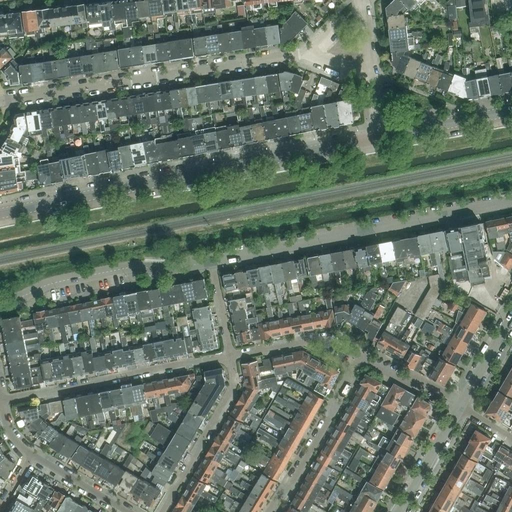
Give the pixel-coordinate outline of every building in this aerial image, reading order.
[(116,24),(122,24),(124,38),(129,37),(124,0),(114,0),(114,1),(113,1),(114,17),(116,24)] [(134,37),(134,36),(132,22),(140,21),(136,0),(124,0),(129,37),(133,37),(134,37)] [(136,0),(140,21),(147,20),(148,34),(149,34),(153,33),(153,30),(154,30),(153,24),(149,0),(136,0)] [(165,17),(162,0),(149,0),(153,24),(157,24),(158,23),(158,18),(165,17)] [(178,15),(175,0),(162,0),(165,17),(174,16),(175,30),(179,29),(178,15)] [(175,0),(178,15),(187,14),(188,18),(187,18),(187,25),(192,24),(189,0),(175,0)] [(189,0),(192,24),(197,24),(196,17),(195,13),(203,12),(201,0),(189,0)] [(201,0),(203,12),(203,14),(216,13),(215,7),(216,7),(215,0),(201,0)] [(216,14),(221,14),(221,7),(232,5),(232,1),(235,0),(215,0),(216,7),(215,7),(216,13),(216,14)] [(263,8),(261,0),(244,0),(245,4),(246,4),(246,10),(251,9),(250,4),(252,4),(253,9),(254,9),(261,8),(262,7),(262,8),(263,8)] [(278,6),(277,0),(261,0),(263,8),(266,8),(266,2),(268,2),(268,7),(278,6)] [(391,3),(386,7),(388,16),(397,14),(399,11),(401,9),(405,13),(410,9),(408,7),(405,5),(401,0),(390,0),(391,1),(391,2),(391,3)] [(408,7),(410,9),(413,12),(418,7),(421,4),(417,0),(401,0),(405,5),(408,7)] [(469,0),(472,22),(489,20),(487,0),(469,0)] [(116,30),(116,24),(114,17),(113,1),(100,2),(103,24),(110,24),(111,30),(116,30)] [(87,4),(89,23),(94,23),(99,22),(100,29),(103,28),(103,24),(100,2),(87,4)] [(88,28),(85,5),(85,4),(73,6),(76,29),(75,23),(82,23),(83,29),(88,28)] [(76,29),(73,6),(68,7),(66,5),(64,5),(62,7),(61,7),(63,25),(70,24),(71,30),(76,29)] [(237,6),(239,17),(246,16),(244,5),(237,6)] [(455,5),(447,6),(448,19),(458,18),(457,8),(456,5),(455,5)] [(50,9),(49,9),(51,26),(53,35),(55,35),(55,31),(57,31),(56,25),(63,25),(61,7),(60,8),(58,6),(56,6),(54,8),(50,9)] [(293,7),(289,11),(292,14),(292,15),(287,20),(299,32),(299,31),(301,33),(303,33),(305,30),(306,28),(304,27),(308,23),(296,11),(293,7)] [(24,14),(26,35),(36,34),(36,38),(41,38),(37,10),(33,11),(33,10),(32,10),(30,9),(30,8),(26,9),(25,11),(24,11),(24,12),(24,14)] [(37,10),(41,38),(43,37),(43,33),(45,33),(45,27),(51,26),(49,9),(37,10)] [(26,36),(26,35),(24,14),(21,14),(21,12),(14,13),(14,12),(12,11),(9,11),(8,13),(8,14),(7,14),(9,35),(9,38),(26,36)] [(0,36),(9,35),(7,14),(4,14),(4,13),(3,12),(0,12),(0,36)] [(388,16),(388,20),(387,20),(387,21),(386,22),(386,26),(388,27),(388,28),(389,28),(406,26),(409,25),(408,18),(404,18),(404,13),(397,14),(388,16)] [(281,28),(282,42),(292,40),(293,38),(294,39),(296,39),(299,36),(299,35),(298,33),(299,33),(298,33),(299,32),(287,20),(283,24),(282,21),(285,18),(282,15),(279,17),(281,28)] [(270,16),(265,17),(266,23),(269,44),(281,42),(278,24),(273,25),(271,25),(270,16)] [(234,22),(229,23),(229,27),(230,32),(230,33),(230,32),(233,50),(245,48),(242,31),(235,32),(235,31),(234,22)] [(511,22),(502,24),(503,33),(511,31),(511,22)] [(255,25),(254,25),(257,46),(269,44),(266,23),(262,24),(255,25)] [(218,25),(217,25),(218,33),(218,34),(221,52),(233,50),(230,32),(230,33),(223,33),(222,25),(218,25)] [(246,26),(242,27),(242,31),(245,48),(257,46),(254,25),(246,26)] [(210,26),(205,27),(206,36),(208,54),(221,52),(218,34),(211,35),(210,26)] [(408,33),(407,33),(406,26),(389,28),(390,36),(390,40),(391,40),(408,38),(413,37),(423,36),(423,31),(412,32),(412,33),(408,33)] [(142,46),(145,64),(153,62),(153,63),(159,62),(156,43),(154,44),(154,41),(153,33),(149,34),(148,34),(149,44),(142,46)] [(168,41),(161,43),(160,34),(155,34),(156,43),(159,62),(162,61),(170,60),(168,41)] [(199,34),(193,34),(194,38),(195,47),(196,55),(201,55),(203,56),(206,55),(207,54),(208,54),(206,36),(199,37),(199,34)] [(125,48),(119,49),(121,67),(133,65),(129,37),(124,38),(125,48)] [(133,37),(129,37),(133,65),(145,64),(142,46),(142,45),(135,46),(133,37)] [(408,38),(391,40),(391,41),(389,42),(390,47),(391,47),(392,48),(391,48),(392,52),(406,50),(409,50),(409,46),(414,45),(413,37),(408,38)] [(182,58),(194,56),(192,38),(180,40),(182,58)] [(90,43),(89,39),(85,40),(87,54),(81,56),(83,74),(92,72),(95,71),(92,42),(90,43)] [(117,49),(110,51),(109,40),(108,40),(105,40),(104,41),(105,51),(105,52),(107,70),(119,68),(117,49)] [(168,41),(170,60),(182,58),(180,40),(168,41)] [(97,42),(92,42),(95,71),(107,70),(105,52),(98,53),(97,47),(100,47),(99,41),(97,42)] [(48,45),(49,46),(50,60),(44,61),(46,79),(46,80),(55,78),(58,77),(58,78),(56,59),(54,44),(48,45)] [(2,48),(0,45),(0,67),(1,68),(16,54),(11,48),(10,48),(8,47),(6,48),(4,47),(2,48)] [(411,57),(408,56),(404,54),(406,50),(392,52),(393,64),(393,65),(398,66),(396,70),(404,73),(408,64),(411,57)] [(68,58),(69,57),(67,51),(63,52),(64,58),(56,59),(58,78),(67,76),(70,75),(70,76),(71,76),(68,58)] [(426,82),(427,82),(432,68),(433,66),(431,65),(426,63),(429,54),(426,52),(423,58),(422,62),(415,78),(419,79),(426,82)] [(408,74),(415,78),(422,62),(423,58),(416,55),(414,59),(411,57),(408,64),(404,73),(408,75),(408,74)] [(441,56),(437,55),(435,60),(433,66),(432,68),(427,82),(430,84),(430,83),(437,86),(438,87),(443,72),(436,69),(437,68),(441,56)] [(81,56),(69,57),(68,58),(71,76),(79,74),(83,73),(83,74),(81,56)] [(24,64),(20,65),(22,83),(24,82),(25,84),(28,83),(29,81),(34,81),(31,57),(28,57),(24,64)] [(44,61),(43,61),(36,62),(35,57),(31,57),(34,81),(39,80),(41,81),(43,81),(44,79),(46,79),(44,61)] [(496,58),(499,74),(503,92),(508,91),(508,93),(511,91),(511,78),(511,72),(510,72),(504,73),(501,57),(496,58)] [(8,79),(10,79),(11,85),(20,83),(19,72),(15,67),(18,64),(14,59),(2,70),(3,71),(3,73),(4,75),(6,74),(7,76),(6,76),(8,79)] [(487,75),(488,76),(492,94),(496,93),(498,95),(500,94),(502,92),(503,92),(499,74),(492,76),(490,63),(485,64),(486,68),(487,75)] [(466,67),(465,68),(462,68),(462,71),(462,76),(455,74),(454,76),(449,91),(450,92),(450,93),(453,94),(455,93),(456,94),(460,95),(464,97),(468,96),(468,99),(469,99),(465,81),(466,78),(467,78),(467,77),(468,77),(468,74),(467,74),(466,67)] [(488,76),(487,75),(486,68),(475,70),(476,79),(477,79),(480,97),(485,96),(487,97),(489,96),(490,94),(492,94),(488,76)] [(279,73),(280,78),(282,92),(284,102),(288,102),(289,101),(290,97),(287,97),(287,94),(286,95),(285,92),(285,89),(290,90),(294,74),(293,73),(285,71),(284,72),(279,73)] [(441,88),(449,91),(454,76),(443,72),(438,87),(441,88)] [(280,92),(278,78),(277,73),(266,75),(268,92),(275,91),(276,99),(281,98),(280,92)] [(294,74),(290,90),(295,92),(294,95),(297,97),(301,89),(300,89),(304,80),(302,79),(302,77),(302,76),(295,73),(294,74)] [(467,74),(468,74),(468,77),(467,77),(467,78),(466,78),(465,81),(469,99),(473,98),(475,99),(478,99),(479,97),(480,97),(477,79),(476,79),(470,80),(469,74),(467,74)] [(254,77),(257,94),(265,93),(267,102),(264,102),(265,106),(271,105),(269,92),(268,92),(266,75),(254,77)] [(242,79),(245,96),(253,95),(255,101),(252,102),(253,108),(259,107),(257,94),(254,77),(242,79)] [(331,80),(321,77),(318,84),(328,88),(331,80)] [(236,110),(238,110),(248,108),(245,96),(242,79),(231,80),(234,98),(242,96),(243,103),(235,105),(236,110)] [(224,113),(228,112),(236,111),(236,110),(235,105),(235,104),(234,98),(231,80),(219,82),(222,99),(231,98),(232,107),(228,108),(227,105),(223,106),(223,108),(224,113)] [(328,90),(324,101),(324,104),(328,127),(333,126),(335,127),(338,126),(339,125),(341,124),(337,101),(330,103),(329,99),(330,97),(332,94),(338,96),(340,90),(341,90),(343,85),(332,81),(328,90)] [(223,108),(223,106),(222,99),(219,82),(207,84),(210,101),(219,100),(220,108),(223,108)] [(211,109),(210,101),(207,84),(195,86),(198,103),(207,102),(208,110),(211,109)] [(199,112),(198,103),(195,86),(187,87),(190,106),(195,105),(196,112),(199,112)] [(181,107),(190,106),(187,87),(178,89),(181,107)] [(178,89),(170,90),(173,108),(178,107),(180,120),(184,119),(183,115),(181,107),(178,89)] [(297,110),(302,132),(314,130),(316,129),(315,124),(312,112),(310,113),(309,107),(303,109),(302,104),(302,103),(304,95),(306,91),(301,89),(297,97),(295,101),(297,110)] [(170,90),(161,91),(164,109),(166,122),(175,120),(174,114),(168,115),(167,109),(173,108),(170,90)] [(340,90),(338,96),(337,99),(337,101),(341,124),(346,123),(347,125),(351,124),(352,122),(353,122),(352,110),(355,110),(354,103),(351,103),(350,99),(349,92),(341,90),(340,90)] [(164,109),(161,91),(152,93),(155,111),(156,119),(157,123),(158,123),(160,123),(158,110),(164,109)] [(149,112),(155,111),(152,93),(143,94),(146,112),(147,119),(148,125),(152,124),(157,123),(156,119),(154,119),(155,121),(151,121),(149,112)] [(134,95),(137,114),(139,126),(140,126),(147,125),(148,125),(147,119),(142,120),(141,115),(140,115),(140,113),(146,112),(143,94),(134,95)] [(311,107),(312,112),(315,124),(316,129),(321,128),(322,130),(326,129),(327,127),(328,127),(324,104),(317,105),(317,100),(318,96),(314,94),(312,99),(310,102),(311,107)] [(133,122),(132,114),(137,114),(134,95),(125,97),(128,115),(129,123),(129,124),(130,128),(134,127),(133,121),(133,122)] [(128,115),(125,97),(117,98),(119,116),(128,115)] [(110,131),(121,129),(121,125),(113,127),(111,118),(119,116),(117,98),(105,100),(108,118),(110,127),(110,131)] [(105,100),(96,101),(99,120),(101,129),(101,132),(110,131),(110,127),(105,128),(103,119),(108,118),(105,100)] [(99,120),(96,101),(87,103),(92,130),(96,130),(95,125),(94,125),(94,121),(99,120)] [(286,113),(290,134),(302,132),(297,110),(290,111),(288,102),(284,102),(284,103),(286,113)] [(88,134),(88,131),(87,128),(86,122),(90,121),(87,103),(79,104),(82,127),(83,135),(88,134)] [(79,104),(70,106),(72,124),(73,131),(78,130),(78,127),(82,127),(79,104)] [(290,134),(286,113),(279,115),(276,104),(271,105),(273,116),(274,120),(275,119),(278,137),(290,134)] [(61,107),(63,125),(65,135),(65,138),(70,138),(68,125),(72,124),(70,106),(61,107)] [(274,120),(273,116),(266,118),(263,106),(259,107),(262,118),(263,122),(267,139),(278,137),(275,119),(274,120)] [(54,127),(55,133),(60,132),(59,126),(63,125),(61,107),(52,108),(54,127)] [(47,128),(54,127),(52,108),(39,110),(42,129),(43,137),(43,138),(45,143),(47,142),(50,142),(49,136),(48,136),(47,128)] [(36,135),(43,134),(39,110),(27,112),(30,131),(28,131),(29,139),(37,144),(36,135)] [(231,122),(228,112),(224,113),(227,124),(232,146),(243,144),(239,123),(232,125),(232,122),(231,122)] [(8,135),(9,137),(23,145),(25,146),(29,139),(28,131),(27,127),(25,113),(18,114),(15,118),(16,122),(16,123),(14,124),(12,128),(12,129),(12,130),(12,131),(10,131),(9,131),(8,134),(8,135)] [(201,116),(203,129),(208,151),(220,149),(215,127),(207,128),(204,116),(201,116)] [(178,139),(179,139),(182,156),(190,155),(195,154),(189,123),(188,118),(184,119),(180,120),(182,124),(183,127),(185,127),(186,130),(185,131),(185,133),(178,134),(179,138),(178,139)] [(255,120),(254,118),(250,119),(251,121),(255,142),(267,139),(263,122),(262,118),(255,120)] [(175,120),(166,122),(164,122),(171,159),(182,156),(179,139),(172,141),(170,126),(176,125),(175,120)] [(243,120),(238,121),(239,123),(243,144),(248,143),(249,144),(253,143),(254,142),(255,142),(251,121),(244,123),(243,120)] [(160,161),(171,159),(164,122),(160,123),(158,123),(161,138),(155,139),(160,161)] [(192,122),(189,123),(195,154),(200,153),(208,151),(203,129),(196,130),(196,128),(193,128),(192,122)] [(227,124),(215,127),(220,149),(232,146),(227,124)] [(139,143),(131,144),(135,165),(143,164),(147,163),(143,142),(140,126),(139,126),(136,127),(138,135),(137,135),(139,143)] [(154,132),(149,133),(150,141),(143,142),(147,163),(155,162),(160,161),(155,139),(154,132)] [(119,147),(120,150),(123,168),(131,167),(135,166),(135,165),(131,144),(130,136),(125,137),(127,145),(119,147)] [(23,145),(9,137),(8,137),(8,138),(6,137),(2,143),(4,144),(2,148),(1,148),(2,150),(14,154),(17,154),(21,155),(26,146),(23,145)] [(112,170),(108,149),(101,151),(99,142),(95,143),(96,152),(101,173),(101,172),(104,171),(104,172),(112,170)] [(108,149),(112,170),(113,170),(123,168),(120,150),(113,151),(112,142),(107,143),(108,149)] [(83,146),(84,149),(89,173),(89,175),(92,174),(93,174),(101,173),(96,152),(90,153),(88,145),(83,146)] [(88,174),(89,173),(84,149),(76,150),(75,146),(71,147),(76,176),(81,175),(83,176),(87,176),(86,176),(88,174)] [(60,157),(60,159),(64,178),(65,178),(67,179),(71,179),(72,177),(76,176),(71,147),(66,148),(67,153),(67,154),(59,155),(60,157)] [(0,167),(20,165),(19,159),(21,158),(21,155),(17,154),(14,154),(2,150),(0,150),(0,167)] [(65,180),(64,178),(60,159),(60,157),(52,158),(51,150),(47,151),(47,158),(48,158),(53,182),(56,182),(65,180)] [(40,154),(34,151),(31,158),(37,159),(38,158),(40,154)] [(36,160),(37,163),(38,168),(39,174),(40,179),(41,185),(45,184),(53,182),(48,158),(47,158),(39,160),(39,157),(38,158),(37,159),(36,160)] [(21,172),(20,165),(0,167),(0,179),(39,174),(38,168),(34,169),(34,170),(21,172)] [(23,188),(22,183),(22,182),(40,179),(39,174),(0,179),(0,192),(7,191),(7,192),(11,191),(19,189),(23,188)] [(510,225),(509,217),(505,218),(504,218),(501,218),(501,219),(497,220),(501,243),(505,242),(503,234),(510,232),(508,225),(510,225)] [(486,222),(487,227),(489,238),(496,237),(497,243),(501,243),(497,220),(493,221),(491,220),(489,221),(488,222),(486,222)] [(480,223),(463,227),(461,227),(460,227),(464,248),(450,251),(451,256),(449,256),(454,279),(453,279),(456,279),(456,280),(469,278),(469,279),(470,279),(471,285),(485,282),(485,279),(484,275),(491,274),(488,259),(482,228),(481,223),(480,223)] [(450,251),(464,248),(460,227),(452,229),(452,227),(449,228),(449,230),(446,230),(450,251)] [(431,233),(437,265),(441,264),(439,251),(448,249),(444,231),(443,231),(441,229),(438,230),(437,232),(431,233)] [(418,236),(419,241),(421,254),(431,252),(433,266),(437,265),(431,233),(425,234),(423,233),(420,234),(419,236),(418,236)] [(422,257),(421,254),(419,241),(418,236),(417,236),(415,235),(412,235),(410,237),(410,238),(405,239),(410,261),(411,263),(415,263),(414,258),(422,257)] [(404,260),(404,259),(408,258),(404,239),(400,240),(400,239),(400,240),(398,238),(394,239),(393,241),(392,241),(394,246),(396,259),(397,262),(404,260)] [(396,259),(394,246),(392,241),(391,241),(389,241),(386,241),(385,242),(380,244),(383,261),(384,261),(385,266),(390,265),(389,260),(396,259)] [(383,261),(380,244),(374,245),(373,244),(369,245),(368,246),(367,246),(368,251),(370,264),(377,262),(378,268),(383,267),(382,262),(383,261)] [(355,249),(358,266),(360,274),(362,274),(365,273),(364,271),(371,269),(370,264),(368,251),(367,246),(355,249)] [(358,266),(355,249),(354,249),(352,247),(349,248),(348,250),(343,251),(347,268),(349,281),(354,280),(351,267),(358,266)] [(347,268),(343,251),(341,249),(337,250),(336,252),(331,253),(335,271),(334,271),(337,285),(342,284),(339,270),(347,268)] [(510,271),(511,266),(511,255),(506,252),(505,253),(503,251),(492,251),(493,257),(510,271)] [(335,271),(331,253),(329,252),(326,252),(325,255),(320,256),(323,273),(322,273),(324,281),(329,280),(328,272),(334,271),(335,271)] [(323,273),(320,256),(319,256),(317,254),(314,255),(313,257),(308,258),(312,275),(309,276),(311,283),(317,282),(316,274),(322,273),(323,273)] [(302,277),(309,276),(307,263),(306,258),(304,259),(303,257),(300,258),(299,260),(297,260),(298,260),(294,261),(298,278),(299,283),(303,282),(302,277)] [(291,279),(298,278),(294,261),(292,261),(291,260),(288,260),(287,262),(283,263),(286,280),(288,290),(293,289),(291,279)] [(271,265),(274,282),(277,295),(281,294),(282,294),(280,282),(286,280),(283,263),(281,263),(279,262),(277,263),(276,264),(271,265)] [(259,268),(264,293),(269,292),(268,283),(274,282),(271,265),(269,265),(268,264),(265,265),(264,267),(259,268)] [(247,271),(251,287),(257,285),(259,294),(264,293),(259,268),(254,269),(252,267),(250,268),(248,270),(247,270),(247,271)] [(245,287),(247,297),(253,296),(251,287),(247,271),(244,272),(243,271),(242,271),(241,270),(237,271),(236,272),(235,272),(235,274),(239,288),(245,287)] [(233,291),(235,300),(241,298),(240,290),(239,288),(235,274),(232,274),(232,273),(231,273),(229,272),(226,273),(225,274),(224,275),(225,283),(226,286),(224,286),(225,291),(227,290),(227,291),(233,289),(233,291)] [(198,308),(205,306),(210,305),(208,300),(201,302),(201,300),(203,299),(203,298),(208,297),(207,295),(210,295),(209,290),(206,290),(204,279),(203,279),(201,278),(198,278),(197,280),(193,281),(196,299),(198,308)] [(186,308),(186,311),(192,310),(191,307),(190,300),(196,299),(193,281),(191,281),(190,280),(187,281),(186,282),(182,283),(185,301),(186,308)] [(398,296),(406,280),(393,283),(388,291),(398,296)] [(430,288),(442,290),(440,280),(429,282),(430,288)] [(185,301),(182,283),(180,284),(179,282),(176,283),(175,285),(171,286),(174,303),(175,310),(179,309),(178,302),(185,301)] [(159,288),(163,306),(165,318),(170,317),(169,312),(167,305),(174,303),(171,286),(169,286),(168,285),(165,285),(164,287),(159,288)] [(163,306),(159,288),(158,288),(157,287),(154,287),(153,289),(148,290),(152,308),(156,307),(163,306)] [(428,292),(437,298),(442,290),(430,288),(428,292)] [(137,292),(140,309),(141,311),(142,317),(153,315),(152,308),(148,290),(143,291),(141,290),(139,290),(137,292)] [(356,304),(353,309),(348,319),(348,320),(348,322),(352,324),(353,323),(356,325),(370,301),(370,300),(374,293),(368,290),(361,304),(360,306),(356,304)] [(130,316),(137,314),(136,312),(141,311),(140,309),(137,292),(132,293),(130,292),(127,292),(126,294),(125,294),(125,295),(129,314),(130,316)] [(437,298),(428,292),(425,297),(435,302),(437,299),(437,298)] [(366,329),(367,329),(374,317),(375,314),(370,311),(375,300),(378,295),(374,293),(370,300),(370,301),(356,325),(360,327),(360,328),(364,330),(365,330),(366,329)] [(117,317),(129,314),(125,295),(121,296),(119,294),(116,295),(115,297),(114,297),(114,302),(117,317)] [(253,300),(253,296),(247,297),(241,298),(235,300),(234,300),(229,301),(231,311),(236,310),(248,308),(247,302),(254,301),(253,300)] [(119,327),(118,318),(117,317),(114,302),(114,297),(110,298),(110,297),(102,299),(105,316),(113,315),(115,328),(119,327)] [(435,302),(425,297),(422,301),(432,307),(433,304),(435,302)] [(336,325),(335,320),(331,298),(325,299),(328,310),(322,311),(324,322),(325,326),(325,327),(336,325)] [(91,302),(94,319),(101,317),(103,327),(107,326),(105,316),(102,299),(91,302)] [(304,304),(309,303),(309,299),(303,301),(302,301),(298,302),(301,315),(304,330),(308,330),(308,331),(313,330),(313,329),(315,328),(311,313),(306,314),(304,304)] [(309,303),(311,313),(315,328),(319,328),(320,329),(323,328),(324,326),(325,326),(322,311),(315,312),(312,299),(309,299),(309,303)] [(437,299),(435,302),(433,304),(438,308),(442,302),(438,300),(437,299)] [(422,301),(420,306),(429,312),(432,307),(422,301)] [(89,320),(92,337),(97,336),(94,319),(91,302),(79,304),(83,321),(89,320)] [(303,331),(304,330),(301,315),(295,316),(292,303),(288,304),(290,317),(292,328),(293,332),(297,332),(299,333),(301,332),(303,331)] [(79,304),(68,306),(71,323),(73,335),(78,334),(76,322),(83,321),(79,304)] [(334,307),(337,318),(338,323),(342,322),(344,320),(345,319),(347,318),(348,319),(353,309),(345,304),(334,307)] [(480,322),(483,317),(484,317),(486,313),(485,312),(486,311),(473,304),(469,311),(458,305),(456,309),(459,310),(467,315),(467,314),(480,322)] [(212,316),(210,306),(210,305),(205,306),(198,308),(192,309),(192,310),(186,311),(187,315),(193,313),(194,319),(212,316)] [(373,340),(374,339),(375,337),(383,322),(378,319),(384,308),(380,305),(375,314),(374,317),(367,329),(369,331),(367,334),(368,337),(373,340)] [(63,343),(68,342),(66,333),(64,325),(71,323),(68,306),(56,309),(60,326),(63,343)] [(398,306),(390,321),(399,326),(406,312),(407,311),(398,306)] [(420,306),(417,311),(427,316),(429,312),(420,306)] [(238,321),(248,319),(247,312),(252,311),(253,318),(257,317),(256,315),(255,310),(255,307),(248,308),(236,310),(231,311),(233,322),(238,321)] [(281,335),(283,335),(282,330),(280,319),(279,319),(274,320),(271,307),(267,308),(266,308),(269,321),(271,332),(272,337),(276,336),(278,337),(280,337),(281,335)] [(45,311),(48,328),(51,342),(56,341),(53,327),(60,326),(56,309),(45,311),(45,310),(45,311)] [(467,315),(459,310),(455,322),(457,322),(474,332),(475,331),(475,332),(478,327),(477,327),(480,322),(467,314),(467,315)] [(42,329),(48,328),(45,311),(37,312),(33,313),(35,321),(36,325),(37,330),(37,332),(38,337),(40,343),(41,347),(45,346),(42,329)] [(292,333),(293,332),(292,328),(290,317),(283,319),(282,311),(279,312),(278,312),(279,319),(280,319),(282,330),(283,335),(287,334),(287,335),(292,334),(292,333)] [(423,321),(424,321),(425,318),(427,316),(417,311),(414,315),(418,317),(423,321)] [(388,351),(394,354),(401,340),(397,337),(402,328),(410,314),(406,312),(399,326),(386,349),(388,350),(388,351)] [(272,337),(271,332),(269,321),(263,322),(262,314),(256,315),(257,317),(258,324),(259,328),(260,335),(261,339),(272,337)] [(21,321),(20,316),(13,317),(9,318),(2,319),(2,321),(1,323),(1,325),(3,326),(4,331),(22,328),(36,325),(35,321),(21,323),(21,321)] [(178,326),(182,325),(188,324),(186,316),(177,318),(178,326)] [(196,329),(196,330),(214,326),(212,316),(194,319),(191,320),(191,324),(195,323),(196,329)] [(170,317),(165,318),(166,321),(167,328),(168,328),(172,327),(175,327),(173,321),(173,317),(170,317)] [(256,324),(258,324),(257,317),(253,318),(248,319),(238,321),(233,322),(236,333),(241,332),(250,329),(249,324),(255,322),(256,324)] [(418,317),(414,325),(419,329),(423,321),(418,317)] [(386,349),(399,326),(390,321),(385,331),(380,339),(378,342),(377,345),(383,348),(383,347),(386,349)] [(426,322),(422,330),(430,335),(435,327),(426,322)] [(474,332),(457,322),(453,329),(452,329),(447,325),(444,329),(468,343),(471,338),(472,338),(474,334),(473,333),(474,332)] [(187,348),(188,353),(194,352),(193,346),(192,341),(190,335),(190,331),(188,324),(182,325),(184,337),(187,348)] [(188,353),(187,348),(184,337),(178,338),(176,326),(175,327),(172,327),(174,338),(176,350),(177,355),(188,353)] [(214,326),(196,330),(196,329),(190,331),(190,335),(197,334),(198,340),(211,338),(216,337),(214,326)] [(6,338),(7,343),(25,339),(38,337),(37,332),(24,335),(22,328),(4,331),(5,332),(3,334),(4,337),(6,338)] [(174,338),(169,339),(167,333),(169,333),(168,328),(167,328),(165,329),(162,329),(164,340),(166,353),(167,357),(177,355),(176,350),(174,338)] [(259,328),(250,329),(241,332),(236,333),(238,343),(252,340),(261,339),(260,335),(259,328)] [(468,343),(444,329),(442,332),(453,339),(449,345),(462,353),(463,352),(463,353),(466,348),(465,348),(468,343)] [(167,357),(166,353),(164,340),(158,341),(156,330),(152,331),(154,342),(157,359),(167,357)] [(408,348),(410,345),(405,342),(408,337),(411,332),(407,330),(401,340),(394,354),(394,353),(396,355),(402,359),(408,348)] [(157,359),(154,342),(149,343),(146,332),(142,333),(144,344),(146,357),(147,361),(157,359)] [(117,368),(116,363),(113,350),(108,351),(106,343),(105,343),(103,334),(100,335),(101,343),(103,352),(106,365),(107,370),(117,368)] [(136,359),(137,364),(147,361),(146,357),(144,344),(137,345),(135,335),(131,335),(134,346),(133,346),(136,359)] [(137,364),(136,359),(133,346),(128,347),(126,336),(121,337),(123,348),(127,366),(137,364)] [(107,370),(106,365),(103,352),(97,354),(94,337),(90,338),(92,350),(95,367),(96,372),(107,370)] [(216,337),(211,338),(198,340),(192,341),(193,346),(200,345),(201,351),(202,351),(204,352),(206,351),(207,350),(218,347),(216,337)] [(7,343),(7,344),(5,346),(6,348),(8,349),(9,354),(27,350),(41,348),(41,347),(40,343),(26,346),(25,339),(7,343)] [(111,340),(113,350),(116,363),(117,368),(127,366),(123,348),(118,349),(116,339),(111,340)] [(96,372),(95,367),(92,350),(86,351),(85,342),(80,343),(82,352),(85,369),(86,374),(96,372)] [(76,376),(71,354),(65,355),(63,343),(59,344),(61,356),(66,378),(76,376)] [(418,347),(413,344),(408,354),(407,355),(405,359),(407,361),(405,365),(412,369),(413,369),(414,370),(420,359),(422,356),(415,352),(418,347)] [(449,345),(445,353),(440,350),(438,353),(456,363),(459,358),(460,359),(462,354),(462,353),(449,345)] [(86,374),(85,369),(82,352),(76,353),(74,346),(70,347),(71,354),(76,376),(86,374)] [(36,360),(41,360),(41,353),(35,355),(35,356),(28,357),(27,350),(9,354),(9,355),(8,357),(8,360),(10,360),(11,365),(16,364),(29,361),(36,360)] [(296,353),(299,367),(303,369),(311,356),(308,354),(307,353),(304,351),(296,353)] [(298,367),(299,367),(296,353),(294,353),(293,353),(290,353),(289,354),(284,356),(287,373),(289,372),(289,374),(289,376),(290,375),(293,377),(292,370),(297,369),(297,367),(298,367)] [(424,353),(420,359),(449,375),(451,373),(452,373),(456,366),(455,365),(440,357),(437,361),(424,353)] [(66,378),(61,356),(51,358),(54,375),(55,380),(66,378)] [(274,358),(272,358),(273,363),(275,369),(276,375),(278,374),(283,373),(284,378),(286,376),(289,376),(289,374),(289,372),(287,373),(284,356),(279,357),(278,356),(274,356),(274,358)] [(303,369),(302,371),(304,372),(308,375),(303,383),(308,385),(321,362),(316,359),(316,358),(313,356),(312,357),(311,356),(303,369)] [(55,380),(54,375),(51,358),(41,360),(42,366),(43,370),(45,382),(55,380)] [(244,375),(260,373),(270,370),(268,359),(263,360),(264,365),(264,366),(258,367),(258,366),(257,361),(242,364),(244,375)] [(448,377),(449,375),(420,359),(414,370),(418,372),(422,365),(432,371),(428,378),(432,380),(433,379),(444,384),(445,385),(449,378),(448,377)] [(12,366),(10,368),(10,371),(13,372),(14,376),(18,375),(32,373),(43,370),(42,366),(31,369),(29,361),(16,364),(11,365),(12,366)] [(316,379),(320,381),(323,382),(331,367),(329,367),(329,365),(326,364),(325,364),(321,362),(308,385),(310,387),(312,381),(314,382),(316,379)] [(318,382),(314,389),(319,391),(321,393),(326,395),(330,388),(331,386),(332,386),(334,383),(334,381),(334,380),(338,375),(338,374),(339,374),(338,371),(337,370),(331,367),(323,382),(320,381),(319,382),(318,382)] [(197,380),(200,381),(200,380),(207,381),(225,385),(225,384),(223,375),(225,373),(224,371),(223,370),(222,368),(196,373),(197,378),(197,380)] [(34,384),(45,382),(43,370),(32,373),(18,375),(14,376),(15,381),(13,383),(13,386),(16,387),(16,388),(23,387),(27,386),(34,384)] [(194,373),(177,377),(180,392),(188,390),(195,378),(194,373)] [(260,373),(244,375),(246,385),(250,387),(251,384),(255,386),(262,385),(262,384),(267,383),(267,387),(271,386),(278,385),(276,377),(261,380),(260,373)] [(365,375),(361,383),(387,398),(389,393),(392,389),(366,374),(365,375)] [(181,396),(180,392),(177,377),(166,379),(169,394),(171,394),(171,395),(175,395),(175,393),(176,393),(176,396),(181,396)] [(166,379),(155,381),(158,396),(164,395),(167,406),(171,405),(171,404),(169,394),(166,379)] [(287,379),(285,383),(299,391),(300,390),(308,394),(305,400),(319,408),(319,407),(321,406),(322,404),(322,402),(324,399),(310,391),(288,379),(287,379)] [(511,396),(511,382),(505,379),(501,385),(503,385),(500,390),(511,396)] [(204,385),(201,390),(212,397),(216,399),(217,398),(219,398),(220,396),(219,394),(225,385),(207,381),(200,380),(200,381),(199,383),(204,385)] [(158,396),(155,381),(144,384),(147,399),(153,397),(156,409),(160,408),(158,396)] [(242,394),(247,396),(256,402),(260,395),(257,393),(260,389),(267,387),(267,383),(262,384),(262,385),(255,386),(251,384),(250,387),(246,385),(244,388),(245,389),(242,394)] [(147,399),(144,384),(133,386),(138,415),(139,422),(144,421),(143,414),(141,404),(148,403),(147,399)] [(281,384),(278,385),(271,386),(272,391),(276,393),(281,384)] [(393,412),(400,400),(406,390),(394,384),(392,389),(389,393),(387,398),(382,406),(393,412)] [(360,385),(355,393),(376,405),(378,402),(373,399),(376,394),(360,385)] [(133,386),(122,388),(123,393),(125,407),(132,406),(134,416),(138,415),(133,386)] [(125,407),(123,393),(122,388),(111,390),(116,417),(121,416),(119,409),(125,407)] [(103,412),(104,412),(110,410),(112,420),(116,419),(116,417),(111,390),(99,393),(100,397),(103,412)] [(216,399),(212,397),(201,390),(197,397),(192,394),(193,394),(189,391),(186,396),(210,410),(212,405),(214,405),(216,403),(215,401),(216,399)] [(417,397),(406,390),(400,400),(406,404),(411,407),(426,415),(427,415),(431,408),(430,404),(417,397)] [(511,402),(511,398),(504,394),(500,391),(499,393),(497,392),(494,397),(496,398),(493,402),(498,404),(508,410),(511,412),(511,407),(510,406),(511,402)] [(103,412),(100,397),(99,393),(94,394),(92,392),(89,393),(88,395),(87,395),(88,400),(91,414),(92,414),(97,413),(99,422),(106,421),(104,412),(103,412)] [(379,407),(376,405),(355,393),(350,402),(355,404),(366,411),(369,405),(372,406),(372,408),(376,411),(379,407)] [(253,407),(256,402),(247,396),(242,394),(237,404),(255,415),(258,410),(253,407)] [(76,397),(77,402),(79,417),(86,415),(90,430),(95,429),(92,414),(91,414),(88,400),(87,395),(82,396),(81,395),(77,395),(76,397)] [(184,399),(184,400),(192,404),(188,411),(189,411),(199,417),(204,420),(204,419),(206,418),(208,416),(207,414),(210,410),(186,396),(184,399)] [(275,400),(297,413),(294,418),(304,423),(308,426),(309,425),(310,424),(312,422),(311,420),(313,417),(287,402),(282,399),(281,398),(277,396),(275,400)] [(65,399),(64,400),(66,412),(67,419),(79,417),(77,402),(76,397),(70,399),(69,397),(66,398),(65,399)] [(318,409),(319,408),(305,400),(302,405),(289,398),(287,402),(313,417),(315,413),(317,413),(318,411),(318,409)] [(57,413),(61,412),(64,411),(62,400),(55,402),(57,413)] [(400,400),(394,411),(400,414),(403,408),(406,404),(400,400)] [(366,411),(355,404),(350,402),(346,410),(369,423),(371,420),(367,417),(366,418),(363,416),(366,411)] [(493,402),(491,405),(490,405),(487,410),(488,411),(487,411),(488,413),(488,414),(488,415),(493,418),(493,417),(496,418),(495,419),(500,422),(500,421),(501,422),(510,427),(511,424),(511,412),(508,410),(498,404),(493,402)] [(40,405),(42,411),(39,412),(37,405),(21,408),(21,410),(20,412),(20,415),(21,415),(22,416),(23,417),(24,417),(26,426),(40,418),(46,413),(48,412),(46,403),(40,405)] [(262,419),(255,415),(237,404),(231,414),(244,422),(247,417),(253,420),(250,427),(255,430),(262,419)] [(195,435),(197,430),(176,417),(171,414),(173,411),(172,410),(171,405),(167,406),(161,408),(160,408),(156,409),(156,410),(156,409),(157,414),(167,412),(168,418),(168,419),(180,426),(176,432),(187,438),(191,441),(192,439),(194,439),(195,437),(195,435)] [(382,406),(376,416),(390,424),(393,425),(400,414),(394,411),(394,412),(393,412),(382,406)] [(426,415),(411,407),(404,418),(420,427),(422,423),(423,422),(424,420),(426,415)] [(159,421),(157,414),(156,409),(156,410),(150,411),(152,422),(159,421)] [(345,421),(356,427),(358,424),(366,429),(369,423),(346,410),(341,418),(345,421)] [(176,417),(197,430),(200,426),(202,425),(203,423),(203,421),(204,420),(199,417),(189,411),(185,418),(178,413),(176,417)] [(61,413),(58,418),(60,419),(65,422),(67,419),(66,412),(61,413)] [(31,431),(38,438),(47,427),(46,426),(48,424),(45,421),(49,416),(46,413),(40,418),(26,426),(28,428),(31,431)] [(294,441),(298,444),(299,442),(300,442),(301,439),(301,438),(303,434),(274,418),(267,414),(265,417),(264,420),(280,429),(282,427),(287,430),(284,436),(294,441)] [(308,426),(304,423),(294,418),(291,423),(276,414),(274,418),(303,434),(305,431),(306,431),(308,428),(308,427),(308,426)] [(224,425),(250,441),(252,436),(240,429),(243,423),(230,415),(224,425)] [(38,438),(49,445),(52,440),(58,431),(54,428),(60,419),(58,418),(56,421),(52,422),(47,427),(38,438)] [(356,427),(345,421),(341,418),(336,427),(361,441),(364,437),(354,431),(356,427)] [(398,428),(408,433),(410,434),(412,436),(414,437),(417,432),(419,430),(419,428),(420,427),(404,418),(398,428)] [(150,421),(144,431),(148,434),(151,435),(153,431),(157,425),(150,421)] [(58,431),(52,440),(49,445),(51,446),(51,447),(53,449),(55,448),(60,451),(69,437),(69,438),(75,429),(77,425),(73,423),(65,435),(58,431)] [(91,451),(90,450),(82,464),(83,465),(83,467),(86,468),(88,467),(96,473),(110,450),(114,443),(114,444),(126,425),(125,423),(121,424),(118,425),(117,425),(113,426),(113,430),(117,432),(111,441),(110,440),(107,444),(106,444),(99,455),(91,451)] [(184,452),(186,449),(190,442),(191,441),(187,438),(176,432),(175,433),(158,423),(157,425),(153,431),(171,442),(170,443),(184,452)] [(410,439),(412,436),(410,434),(408,433),(398,428),(393,425),(390,424),(388,428),(395,433),(392,438),(408,448),(412,440),(410,439)] [(77,425),(75,429),(85,435),(89,429),(77,425)] [(218,435),(231,443),(234,438),(238,440),(247,445),(250,441),(224,425),(218,435)] [(336,437),(347,444),(350,439),(360,444),(361,441),(336,427),(331,435),(336,437)] [(297,445),(298,444),(294,441),(284,436),(281,441),(259,428),(257,432),(262,435),(267,437),(279,445),(288,450),(293,453),(295,449),(296,449),(297,446),(297,445)] [(476,430),(470,441),(495,455),(501,445),(496,441),(492,448),(487,445),(491,439),(489,438),(489,436),(486,434),(484,435),(476,430)] [(165,452),(175,458),(179,461),(180,460),(182,459),(183,457),(183,455),(184,452),(170,443),(171,442),(153,431),(151,435),(150,436),(167,447),(165,452)] [(65,454),(70,457),(79,444),(80,444),(83,439),(77,435),(74,441),(69,438),(69,437),(60,451),(61,451),(61,453),(64,455),(65,454)] [(82,464),(90,450),(91,451),(100,437),(96,435),(91,443),(90,443),(87,448),(81,445),(74,453),(72,458),(73,459),(73,461),(76,462),(78,461),(82,464)] [(228,449),(231,443),(218,435),(212,445),(226,453),(225,454),(234,459),(237,454),(228,449)] [(291,456),(293,453),(288,450),(279,445),(267,437),(262,435),(260,438),(277,448),(274,454),(283,459),(288,462),(288,460),(290,460),(291,457),(291,456)] [(347,444),(336,437),(331,435),(326,443),(350,457),(352,453),(344,449),(347,444)] [(408,448),(392,438),(388,445),(381,441),(378,446),(383,448),(400,457),(402,454),(403,455),(408,448)] [(465,450),(464,452),(478,460),(482,454),(492,460),(493,458),(495,455),(470,441),(468,446),(466,446),(465,449),(465,450)] [(107,479),(109,474),(115,464),(109,461),(115,452),(118,446),(114,444),(114,443),(110,450),(96,473),(100,475),(101,477),(103,479),(105,478),(107,479)] [(326,454),(337,460),(340,456),(345,458),(348,460),(350,457),(326,443),(322,451),(326,454)] [(383,448),(378,446),(374,444),(372,447),(385,455),(382,460),(396,468),(400,461),(398,460),(400,457),(383,448)] [(226,453),(212,445),(206,455),(211,457),(220,463),(223,458),(236,466),(238,461),(234,459),(225,454),(226,453)] [(497,472),(498,470),(502,463),(510,450),(507,448),(502,445),(502,446),(501,445),(495,455),(493,458),(498,461),(494,467),(490,464),(488,466),(497,472)] [(118,446),(115,452),(120,455),(123,450),(118,446)] [(354,458),(359,461),(362,455),(366,457),(369,453),(360,448),(354,458)] [(511,451),(510,450),(502,463),(506,466),(502,473),(506,475),(511,466),(511,451)] [(175,458),(165,452),(164,452),(160,458),(149,451),(146,456),(157,463),(158,462),(173,471),(176,467),(178,466),(179,464),(178,462),(179,461),(175,458)] [(287,463),(288,462),(283,459),(274,454),(271,459),(256,451),(254,455),(278,468),(282,471),(284,467),(286,467),(287,464),(287,463)] [(337,460),(326,454),(322,451),(317,459),(321,462),(341,473),(343,469),(337,465),(336,466),(334,465),(337,460)] [(122,468),(115,464),(109,474),(107,479),(108,479),(108,481),(111,483),(113,482),(117,485),(119,481),(130,462),(134,456),(130,454),(122,468)] [(483,471),(485,467),(468,456),(463,454),(461,458),(460,457),(456,463),(472,473),(475,467),(483,471)] [(211,457),(206,455),(200,465),(225,479),(227,474),(217,468),(220,463),(211,457)] [(281,474),(282,471),(278,468),(254,455),(252,459),(266,467),(263,472),(277,480),(278,478),(279,477),(281,475),(281,474)] [(8,459),(5,456),(0,460),(0,474),(5,477),(6,477),(7,476),(9,474),(8,472),(14,463),(12,462),(12,460),(10,459),(8,459)] [(354,458),(349,468),(355,471),(360,461),(359,461),(354,458)] [(375,462),(380,464),(376,470),(390,478),(391,477),(392,478),(395,472),(394,471),(396,468),(382,460),(377,458),(375,462)] [(341,473),(321,462),(317,459),(312,468),(328,477),(330,473),(338,478),(341,473)] [(241,460),(236,469),(240,472),(241,473),(246,464),(247,463),(241,460)] [(130,493),(133,489),(139,478),(132,473),(136,466),(130,462),(119,481),(122,477),(124,478),(119,486),(123,488),(123,489),(124,489),(124,492),(127,493),(129,492),(130,493)] [(152,473),(156,475),(167,482),(168,480),(170,480),(171,478),(171,475),(173,471),(158,462),(157,463),(156,466),(152,473)] [(474,486),(476,483),(469,478),(472,473),(456,463),(453,469),(454,470),(452,474),(474,486)] [(214,481),(224,487),(227,481),(225,479),(200,465),(195,475),(208,483),(210,478),(211,477),(214,479),(214,481)] [(133,489),(130,493),(134,495),(135,496),(136,498),(138,499),(140,499),(141,500),(142,499),(144,495),(151,484),(145,481),(150,471),(146,467),(143,471),(139,478),(133,489)] [(370,481),(380,486),(384,489),(385,487),(386,488),(389,482),(388,481),(390,478),(376,470),(371,467),(369,471),(374,474),(370,481)] [(312,468),(307,476),(331,490),(333,487),(325,482),(328,477),(312,468)] [(482,478),(487,481),(492,471),(487,468),(482,478)] [(380,496),(383,490),(379,487),(352,472),(349,476),(362,483),(358,490),(361,492),(377,501),(378,499),(378,498),(379,498),(380,498),(380,497),(380,496)] [(275,483),(276,482),(262,473),(259,478),(252,474),(249,478),(257,482),(266,488),(271,491),(273,488),(274,487),(276,484),(275,483)] [(474,486),(452,474),(450,478),(448,477),(445,483),(461,492),(464,486),(472,490),(480,495),(482,491),(474,486)] [(19,494),(16,500),(27,506),(34,496),(41,482),(37,479),(37,477),(33,475),(31,476),(30,475),(25,483),(24,483),(22,486),(23,488),(22,489),(29,492),(28,494),(29,495),(27,498),(19,494)] [(164,487),(167,482),(156,475),(151,484),(144,495),(142,499),(145,501),(145,502),(146,502),(147,505),(149,506),(151,505),(153,506),(158,497),(160,497),(161,494),(161,492),(162,491),(155,487),(158,483),(164,487)] [(215,503),(218,498),(204,490),(204,489),(207,484),(194,476),(188,487),(192,489),(204,496),(208,498),(215,503)] [(511,485),(495,477),(491,486),(497,489),(499,484),(507,488),(505,493),(511,496),(511,485)] [(322,487),(306,478),(301,486),(326,500),(328,496),(320,492),(322,487)] [(270,492),(271,491),(266,488),(257,482),(254,487),(240,479),(237,483),(251,491),(261,497),(265,500),(267,497),(269,496),(270,493),(270,492)] [(227,481),(224,487),(226,488),(232,492),(234,488),(232,486),(233,484),(227,481)] [(37,511),(39,511),(51,493),(53,489),(48,486),(48,484),(44,482),(43,482),(41,482),(34,496),(40,500),(34,510),(37,511)] [(461,492),(445,483),(441,489),(443,489),(441,493),(463,506),(465,502),(457,498),(461,492)] [(476,483),(474,486),(482,491),(485,487),(484,487),(476,483)] [(315,499),(324,503),(326,500),(301,486),(297,495),(312,504),(315,499)] [(377,501),(361,492),(358,498),(336,486),(334,490),(339,493),(366,509),(371,511),(373,507),(375,506),(377,504),(376,502),(377,501)] [(204,496),(192,489),(188,487),(182,496),(195,504),(198,499),(202,501),(204,496)] [(232,492),(246,500),(256,506),(260,509),(262,506),(263,505),(265,502),(265,501),(265,500),(261,497),(251,491),(248,496),(234,488),(232,492)] [(57,509),(63,500),(65,496),(64,495),(64,493),(61,491),(60,491),(59,492),(58,491),(57,492),(54,491),(44,508),(48,511),(51,506),(57,509)] [(370,511),(371,511),(366,509),(339,493),(337,496),(339,499),(353,507),(349,511),(370,511)] [(463,506),(441,493),(438,497),(437,496),(433,502),(449,511),(453,506),(463,511),(473,511),(469,510),(463,506)] [(511,496),(505,493),(502,498),(498,496),(496,499),(511,506),(511,496)] [(223,494),(220,498),(225,501),(233,505),(235,501),(223,494)] [(511,511),(511,506),(496,499),(487,494),(484,499),(494,504),(495,503),(499,505),(496,510),(501,511),(511,511)] [(326,511),(312,504),(297,495),(295,497),(292,502),(292,503),(296,506),(306,511),(307,511),(310,507),(318,511),(319,511),(326,511)] [(65,496),(63,500),(57,509),(56,511),(58,511),(70,511),(76,502),(72,500),(70,498),(69,497),(66,497),(65,496)] [(196,511),(192,509),(195,504),(182,496),(176,506),(185,511),(196,511)] [(16,500),(16,499),(10,510),(13,511),(36,511),(30,508),(27,506),(16,500)] [(260,509),(256,506),(246,500),(243,505),(236,501),(235,501),(233,505),(244,511),(259,511),(259,510),(260,509)] [(475,500),(469,510),(473,511),(479,502),(475,500)] [(225,501),(222,504),(231,509),(233,505),(225,501)] [(449,511),(433,502),(430,508),(431,509),(429,511),(449,511)] [(78,503),(72,511),(86,511),(88,509),(87,509),(86,507),(84,506),(82,506),(78,503)]
